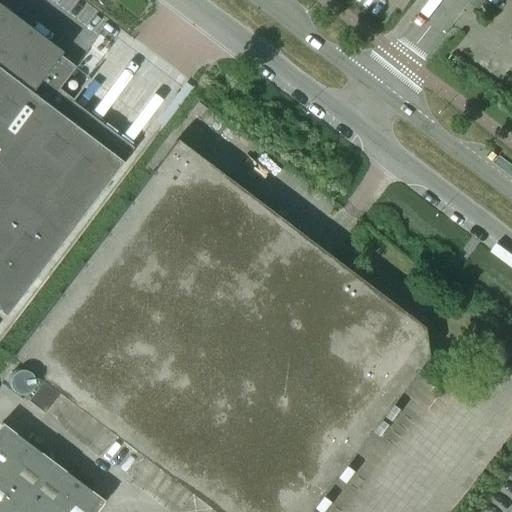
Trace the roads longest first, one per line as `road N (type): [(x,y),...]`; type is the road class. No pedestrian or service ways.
road 1 (tertiary): [(191,0),(354,124)]
road 2 (tertiary): [(354,124),(511,244)]
road 3 (tertiary): [(511,184),(384,86)]
road 4 (tertiary): [(384,86),(267,0)]
